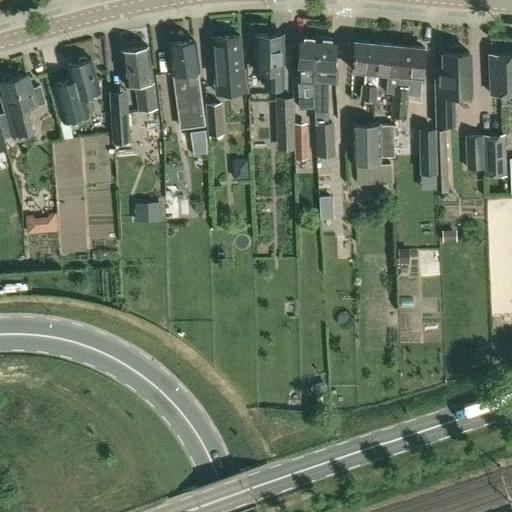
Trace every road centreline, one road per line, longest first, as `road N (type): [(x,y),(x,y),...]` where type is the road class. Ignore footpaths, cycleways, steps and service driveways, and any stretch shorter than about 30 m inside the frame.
road 1 (primary): [(188,511),(511,402)]
road 2 (secondary): [(0,335),(39,335),(114,358),(172,403),(216,478)]
road 3 (residential): [(0,42),(167,0)]
